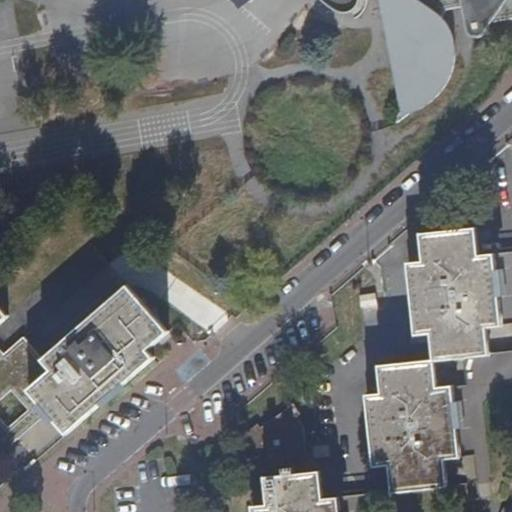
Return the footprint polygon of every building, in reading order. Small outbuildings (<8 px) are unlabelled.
[(511,0),(322,0),(326,4),(333,9),(338,12),(343,13),(347,13),(354,11),(358,7),(360,2),(360,0),(381,0),(386,21),(401,102),(402,107),(398,122),(409,115),(412,113),(420,110),(428,104),(434,98),(440,91),(446,84),(450,76),(452,69),(454,61),(456,50),(455,43),(453,36),(451,30),(447,23),(444,20),(449,13),(465,9),(467,21),(469,28),(471,31),(474,35),(479,38),(483,37),(486,35),(488,30),(511,26),(511,0)] [(413,261),(419,333),(436,332),(438,359),(494,355),(491,326),(506,325),(499,253),(483,255),(481,227),(425,232),(428,259),(413,261)] [(0,302),(0,402),(15,389),(32,409),(43,399),(53,410),(71,432),(159,357),(152,349),(172,331),(134,286),(49,358),(30,335),(9,354),(0,343),(0,326),(12,316),(0,302)] [(386,392),(371,393),(377,464),(394,462),(397,491),(451,486),(448,457),(464,456),(458,385),(441,386),(438,359),(384,364),(386,392)] [(0,435),(10,447),(53,410),(43,399),(32,409),(15,389),(0,402),(0,435)] [(304,410),(298,402),(264,425),(261,420),(250,429),(251,431),(255,474),(287,471),(287,475),(269,476),(272,503),(257,505),(258,511),(344,511),(344,496),(328,497),(325,471),(300,473),(300,468),(311,467),(307,424),(307,421),(301,413),(304,410)]
